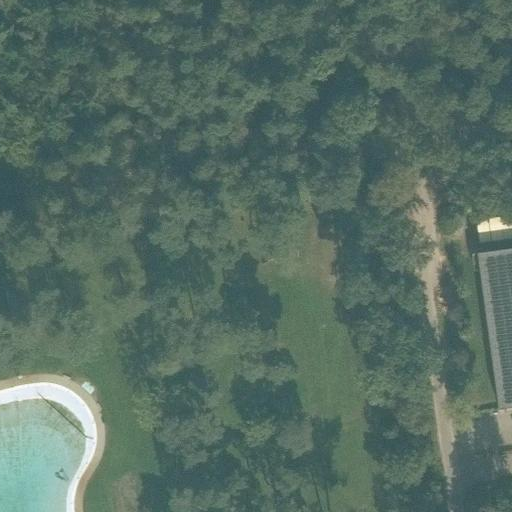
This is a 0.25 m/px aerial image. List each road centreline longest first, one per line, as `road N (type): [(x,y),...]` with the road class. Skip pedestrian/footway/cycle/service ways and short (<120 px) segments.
road 1 (track): [(409,142),(0,195)]
road 2 (unclassified): [(457,511),(414,179)]
road 3 (track): [(389,0),(409,142)]
